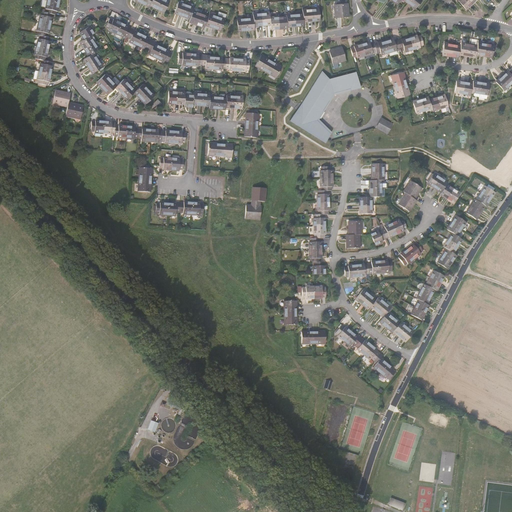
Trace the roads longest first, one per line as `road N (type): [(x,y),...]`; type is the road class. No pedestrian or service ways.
road 1 (unclassified): [(318,511),(0,169)]
road 2 (residential): [(357,26),(314,38),(221,42),(176,33),(116,4)]
road 3 (residential): [(192,123),(124,117),(86,94),(67,54),(79,6)]
road 4 (residential): [(511,195),(460,269),(416,361)]
road 5 (unclassified): [(416,361),(355,511)]
road 6 (residential): [(429,202),(432,219),(399,246),(333,258)]
road 7 (residential): [(369,23),(493,27)]
